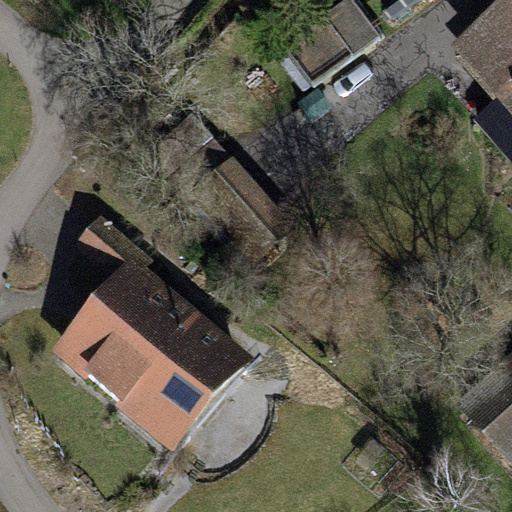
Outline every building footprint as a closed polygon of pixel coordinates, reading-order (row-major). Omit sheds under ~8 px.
[(365,9),(293,55),(322,99),(394,53),(365,9)] [(511,29),(473,61),(511,108),(511,29)] [(259,287),(311,235),(244,167),(191,219),(259,287)] [(269,365),(109,232),(86,259),(123,290),(69,355),(192,457),(269,365)] [(511,366),(466,413),(511,458),(511,366)]
